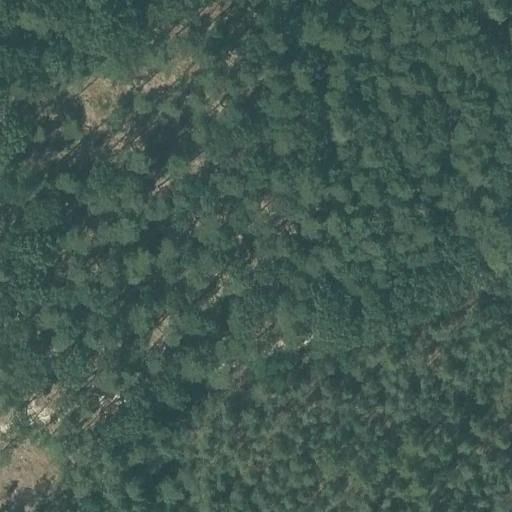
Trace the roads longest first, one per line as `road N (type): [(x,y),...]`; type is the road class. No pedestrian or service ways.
road 1 (track): [(511,257),(128,383)]
road 2 (track): [(0,400),(7,423),(128,383),(142,436)]
